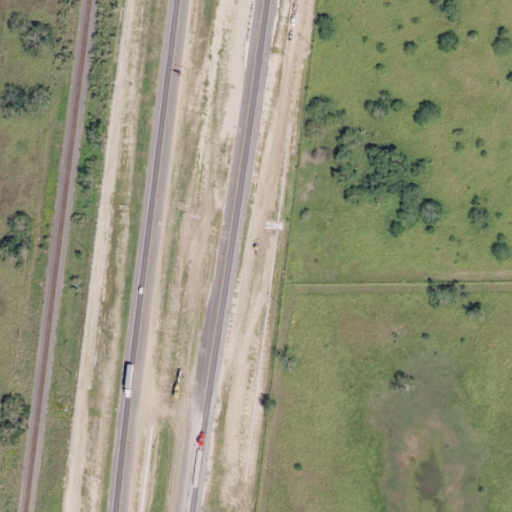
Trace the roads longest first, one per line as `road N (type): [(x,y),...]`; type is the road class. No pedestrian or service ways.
road 1 (motorway): [(188,511),(265,0)]
road 2 (motorway): [(176,0),(119,511)]
